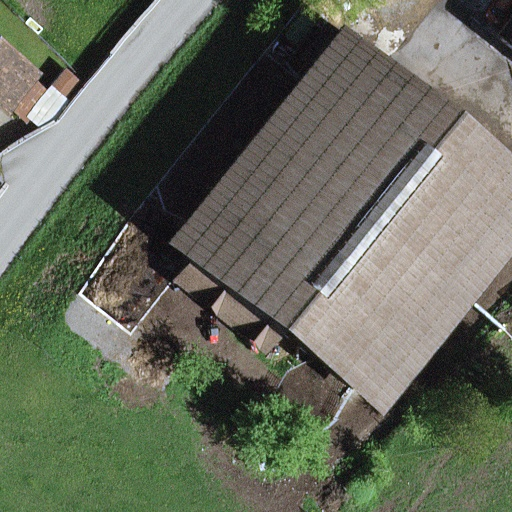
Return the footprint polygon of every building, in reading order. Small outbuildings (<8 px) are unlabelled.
[(511,51),(511,26),(500,42),(511,51)] [(332,81),(188,260),(349,389),(511,186),(511,181),(326,32),(305,59),(332,81)] [(0,104),(25,121),(46,94),(0,58),(0,104)] [(63,70),(50,87),(51,88),(67,100),(80,84),(63,70)] [(51,88),(46,94),(25,121),(35,129),(55,119),(69,102),(67,100),(51,88)]
